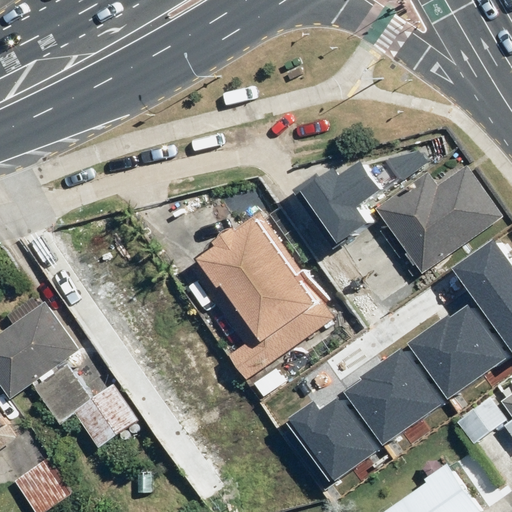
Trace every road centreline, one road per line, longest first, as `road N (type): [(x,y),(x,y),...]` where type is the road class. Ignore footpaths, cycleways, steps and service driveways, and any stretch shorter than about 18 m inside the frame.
road 1 (primary): [(264,0),(163,59),(0,108)]
road 2 (primary): [(511,89),(473,85),(388,29),(324,0)]
road 3 (primary): [(0,73),(132,0)]
